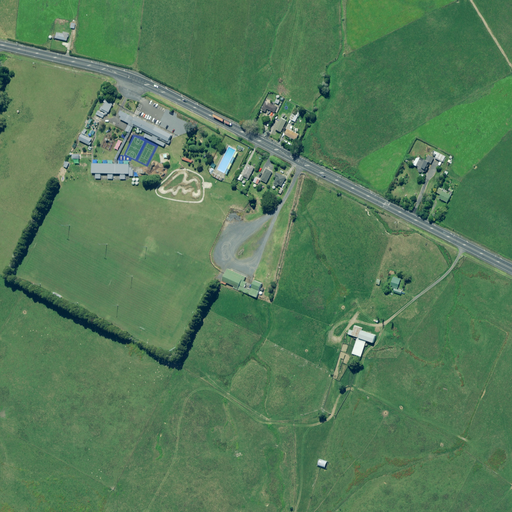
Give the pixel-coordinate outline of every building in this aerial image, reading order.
[(69,34),(64,32),(63,34),(57,33),(56,39),(67,41),(69,34)] [(112,104),(105,101),(101,109),(108,112),(112,104)] [(278,107),(266,102),(262,110),(266,112),(267,109),(275,113),(278,107)] [(135,117),(121,110),(119,115),(122,117),(121,119),(127,123),(124,130),(130,133),(134,126),(168,143),(172,134),(136,116),(135,117)] [(287,122),(281,119),(276,130),(281,133),(287,122)] [(299,135),(288,130),(285,135),(296,141),(299,135)] [(82,133),(78,140),(89,145),(92,139),(82,133)] [(163,142),(145,133),(143,136),(162,145),(163,142)] [(446,157),(435,152),(434,154),(437,155),(435,159),(443,162),(446,157)] [(423,172),(423,173),(427,172),(426,171),(428,171),(426,168),(427,167),(428,168),(431,164),(434,158),(427,155),(424,160),(423,160),(420,167),(418,167),(420,173),(423,172)] [(128,163),(91,163),(91,173),(95,173),(95,178),(100,178),(100,173),(106,173),(106,178),(111,178),(111,173),(118,173),(118,178),(124,178),(124,174),(128,174),(128,163)] [(255,168),(249,165),(243,176),(249,179),(255,168)] [(223,173),(212,167),(209,173),(220,179),(223,173)] [(273,172),(267,169),(261,180),(267,183),(273,172)] [(287,178),(277,173),(275,177),(277,178),(274,184),(278,186),(279,185),(282,187),(287,178)] [(451,196),(443,191),(439,198),(448,203),(451,196)] [(238,287),(237,289),(255,296),(261,283),(252,279),(249,286),(243,284),(244,280),(241,278),(243,274),(226,267),(220,279),(238,287)] [(401,279),(394,277),(391,285),(393,286),(392,288),(395,289),(394,292),(401,295),(402,291),(398,289),(401,279)] [(363,328),(355,326),(354,331),(350,330),(349,335),(358,338),(352,354),(361,357),(367,341),(374,343),(376,336),(362,331),(363,328)] [(327,462),(320,460),(318,466),(325,468),(327,462)]
